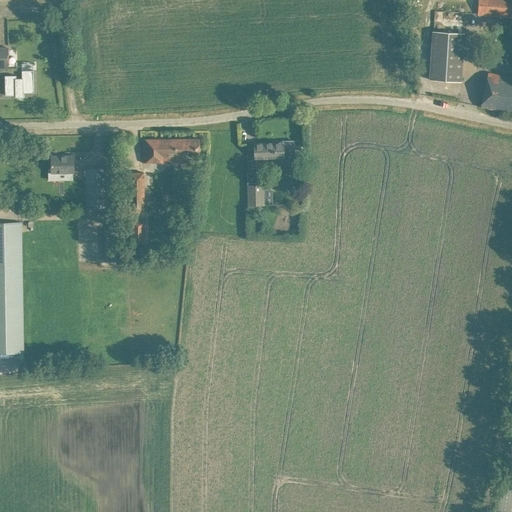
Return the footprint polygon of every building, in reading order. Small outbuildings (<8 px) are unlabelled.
[(511,0),(479,0),(478,14),(511,16),(511,0)] [(430,80),(461,82),(464,33),(433,31),(430,80)] [(8,48),(0,47),(0,67),(9,68),(8,48)] [(16,75),(5,75),(5,96),(15,95),(16,97),(23,97),(23,93),(34,93),(34,70),(22,70),(22,78),(16,78),(16,75)] [(511,77),(488,72),(481,107),(511,113),(511,77)] [(200,155),(200,139),(142,139),(142,161),(165,161),(164,155),(200,155)] [(283,143),(255,144),(255,155),(255,157),(257,159),(263,159),(264,157),(282,156),(282,160),(301,160),(301,146),(294,146),(294,140),(283,141),(283,143)] [(63,155),(52,155),(52,168),(49,168),(49,180),(61,180),(60,172),(74,172),(74,155),(66,155),(66,156),(63,156),(63,155)] [(94,169),(86,169),(87,209),(109,209),(108,169),(106,169),(101,169),(99,169),(94,169)] [(144,212),(144,172),(143,172),(128,173),(128,212),(144,212)] [(305,175),(298,173),(295,182),(302,184),(305,175)] [(246,183),(247,205),(263,204),(263,183),(246,183)] [(144,221),(132,221),(132,242),(144,242),(144,221)] [(22,222),(0,222),(0,352),(24,352),(22,233),(22,230),(22,222)] [(118,251),(105,251),(106,262),(118,261),(118,251)]
